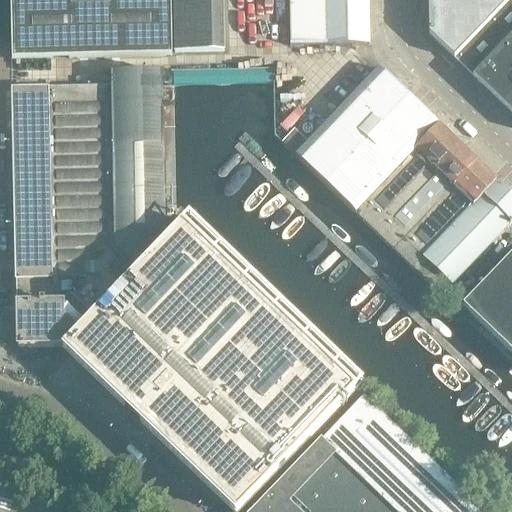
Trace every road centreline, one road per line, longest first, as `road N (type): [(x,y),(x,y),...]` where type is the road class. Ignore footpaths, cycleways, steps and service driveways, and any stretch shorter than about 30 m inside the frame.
road 1 (unclassified): [(181,511),(85,430),(0,391)]
road 2 (unclassified): [(511,148),(417,60),(403,38),(401,0)]
